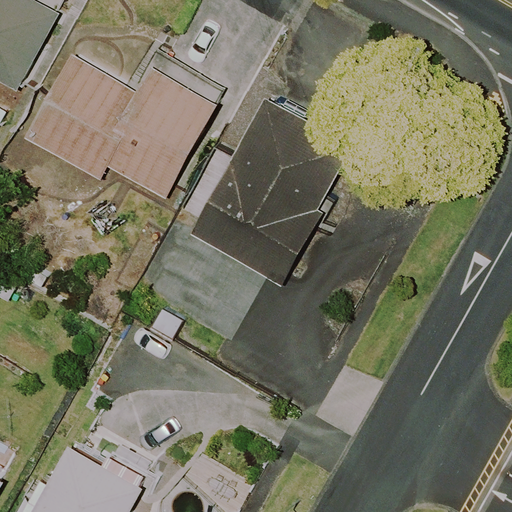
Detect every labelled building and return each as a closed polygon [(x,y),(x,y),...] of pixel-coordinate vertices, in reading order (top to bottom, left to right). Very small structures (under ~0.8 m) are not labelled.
[(12,109),(0,102),(0,75),(23,88),(66,6),(54,0),(0,0),(0,130),(0,131),(12,109)] [(226,93),(94,22),(32,137),(105,176),(111,164),(170,196),(226,93)] [(366,135),(278,88),(200,235),(288,282),(366,135)] [(0,171),(0,266),(14,275),(55,202),(0,171)] [(129,511),(156,467),(115,442),(106,458),(78,441),(50,489),(35,481),(17,511),(129,511)] [(236,511),(249,490),(203,463),(189,487),(234,511),(236,511)] [(0,493),(10,475),(0,469),(0,493)]
